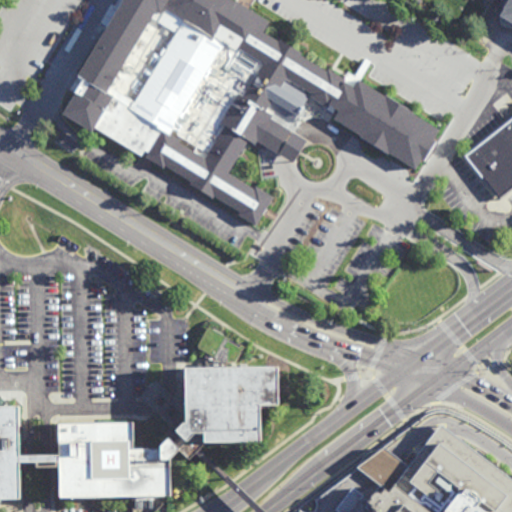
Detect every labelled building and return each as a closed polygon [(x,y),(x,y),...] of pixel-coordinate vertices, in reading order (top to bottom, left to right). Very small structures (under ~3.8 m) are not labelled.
[(253,0),(248,10),(268,22),(261,34),(276,43),(277,41),(300,55),(299,58),(324,73),(325,71),(342,81),(341,83),(351,89),(354,83),(381,100),(382,98),(411,116),(410,117),(437,134),(431,144),(434,145),(422,166),(419,164),(413,173),(385,156),(385,158),(356,141),(357,139),(330,122),(335,114),(326,109),(325,110),(307,99),(309,97),(284,82),(264,114),(270,117),(267,121),(298,140),(304,144),(294,161),(287,157),(255,137),(253,140),(246,136),(226,169),(252,185),(254,182),(272,193),(254,223),(236,212),(238,209),(211,192),(210,194),(186,180),(188,177),(161,161),(160,163),(140,152),(139,153),(113,137),(111,141),(98,133),(95,139),(65,121),(78,98),(71,94),(110,29),(101,24),(116,0),(253,0)] [(509,0),(511,0),(511,28),(498,19),(509,0)] [(391,50),(401,55),(413,32),(403,28),(391,50)] [(511,191),(498,202),(464,158),(511,120),(511,191)] [(56,421),(56,457),(57,498),(170,496),(170,460),(179,452),(188,459),(194,453),(196,451),(199,448),(204,443),(261,442),(260,406),(279,405),(278,366),(195,368),(183,368),(184,400),(184,422),(175,431),(159,445),(155,449),(131,449),(132,421),(93,421),(56,421)] [(139,397),(153,410),(169,393),(155,380),(139,397)] [(0,503),(4,500),(21,501),(20,457),(20,408),(0,408),(0,503)] [(511,511),(337,511),(336,511),(334,509),(352,487),(358,491),(362,495),(361,496),(367,501),(374,492),(377,491),(380,493),(384,488),(372,478),(356,466),(383,446),(396,457),(408,466),(440,423),(511,478),(511,511)]
